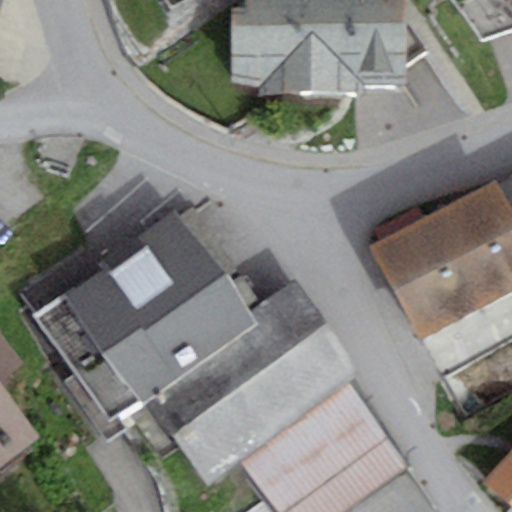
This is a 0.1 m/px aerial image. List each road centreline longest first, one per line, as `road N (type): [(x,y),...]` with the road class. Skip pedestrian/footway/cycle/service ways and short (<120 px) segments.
road 1 (residential): [(297,197),(305,236),(467,511)]
road 2 (residential): [(64,0),(95,85),(129,120),(193,159),(297,197)]
road 3 (residential): [(297,197),(411,181),(511,147)]
